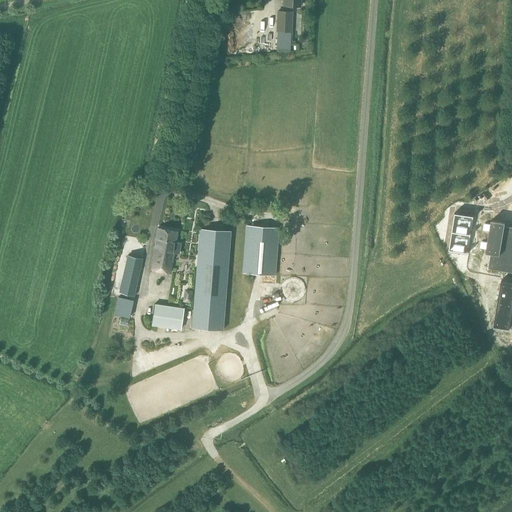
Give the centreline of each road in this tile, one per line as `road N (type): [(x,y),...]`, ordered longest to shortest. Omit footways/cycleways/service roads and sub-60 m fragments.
road 1 (unknown): [(194,0),(140,369),(245,331)]
road 2 (track): [(272,511),(206,442),(263,403)]
